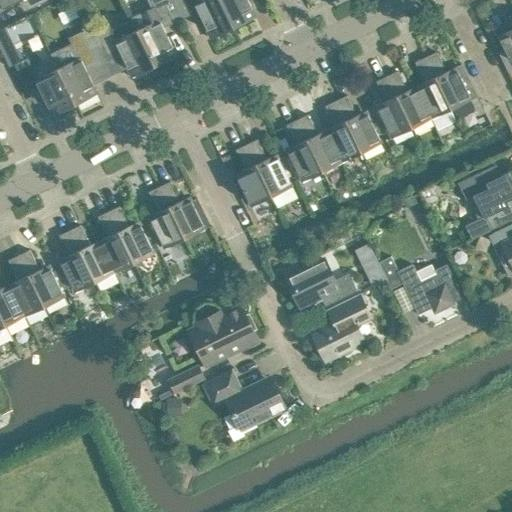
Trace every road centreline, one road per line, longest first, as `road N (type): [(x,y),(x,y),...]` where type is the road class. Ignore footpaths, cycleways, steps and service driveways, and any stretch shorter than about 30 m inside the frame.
road 1 (residential): [(511,306),(340,392),(310,391),(174,113)]
road 2 (residential): [(174,113),(35,180)]
road 3 (residential): [(306,49),(174,113)]
